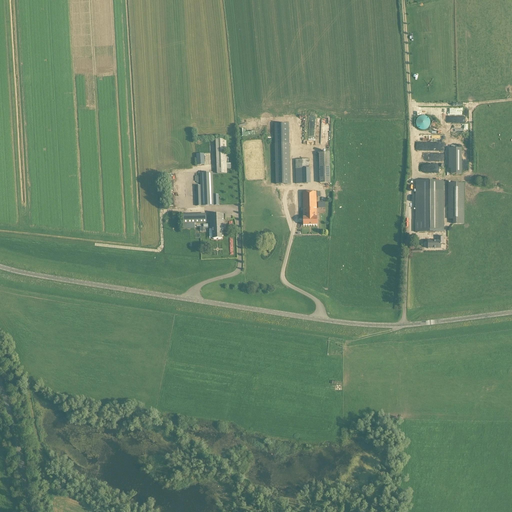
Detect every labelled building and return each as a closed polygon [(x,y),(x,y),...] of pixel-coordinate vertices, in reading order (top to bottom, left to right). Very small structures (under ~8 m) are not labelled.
[(305,115),(304,143),(315,144),(315,131),(313,131),(313,129),(308,129),(308,115),(305,115)] [(430,126),(430,123),(430,121),(429,119),(427,117),(425,116),(423,116),(420,116),(418,117),(417,119),(416,121),(416,124),(416,126),(418,128),(420,129),(422,130),(424,130),(427,129),(429,128),(430,126)] [(240,128),(248,129),(249,118),(241,118),(240,128)] [(289,124),(275,124),(276,184),(290,184),(289,124)] [(216,177),(227,177),(225,139),(216,140),(217,174),(216,174),(216,177)] [(415,150),(445,150),(445,142),(415,142),(415,150)] [(448,148),(449,174),(461,174),(461,148),(448,148)] [(319,153),(319,170),(319,184),(330,184),(330,153),(319,153)] [(295,168),(309,168),(309,160),(295,160),(295,168)] [(310,168),(309,168),(295,168),(296,184),(310,183),(310,168)] [(196,206),(213,205),(212,173),(200,173),(201,186),(196,186),(196,206)] [(417,220),(415,220),(415,232),(444,232),(443,182),(416,182),(417,220)] [(463,183),(448,183),(449,219),(452,219),(453,220),(453,224),(464,224),(463,183)] [(325,202),(316,203),(316,192),(303,193),(303,225),(316,225),(316,211),(325,211),(325,202)] [(183,224),(195,223),(206,223),(206,214),(183,215),(183,224)] [(224,229),(223,214),(210,215),(210,228),(212,228),(213,238),(222,238),(221,229),(224,229)] [(441,249),(441,243),(443,243),(443,236),(437,236),(437,241),(428,241),(428,249),(441,249)]
